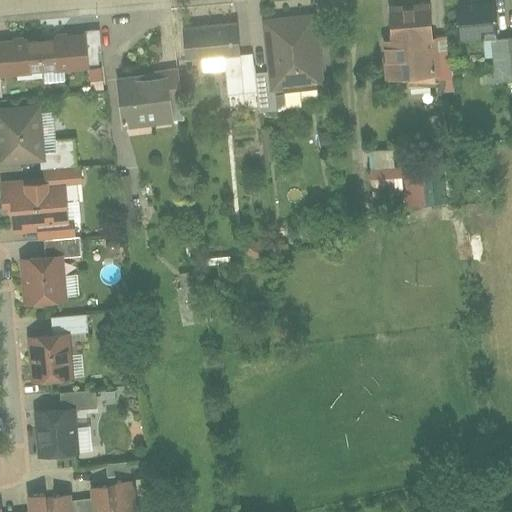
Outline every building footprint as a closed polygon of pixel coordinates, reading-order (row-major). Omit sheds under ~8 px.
[(499,39),(496,3),(457,6),(460,42),(499,39)] [(383,47),(387,87),(439,82),(432,5),(389,8),(392,47),(383,47)] [(327,90),(320,13),(263,18),(270,95),(327,90)] [(243,61),(239,22),(182,27),(185,66),(243,61)] [(89,74),(85,33),(40,37),(44,78),(89,74)] [(0,82),(44,78),(40,37),(0,41),(0,82)] [(186,128),(181,72),(118,78),(123,133),(186,128)] [(0,171),(45,167),(40,106),(0,109),(0,171)] [(398,149),(375,150),(378,205),(442,201),(440,162),(399,164),(398,149)] [(69,232),(64,178),(1,184),(4,215),(11,215),(13,237),(69,232)] [(65,257),(20,261),(25,312),(70,308),(65,257)] [(73,274),(74,295),(84,295),(83,273),(73,274)] [(202,273),(183,273),(184,317),(202,317),(202,273)] [(71,334),(29,338),(34,392),(76,389),(71,334)] [(74,411),(36,414),(40,464),(79,461),(74,411)] [(137,511),(135,484),(91,488),(93,511),(137,511)] [(74,511),(73,496),(28,500),(29,511),(74,511)]
